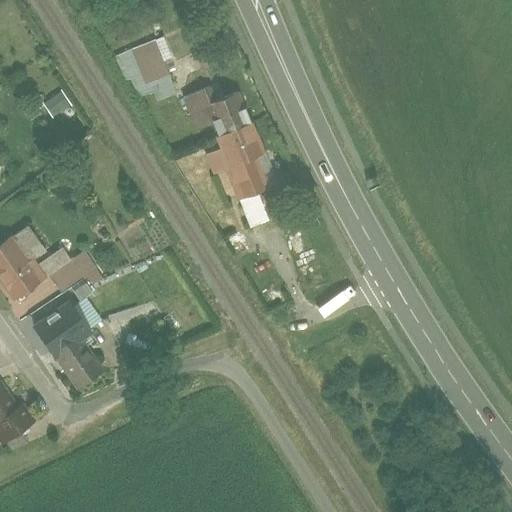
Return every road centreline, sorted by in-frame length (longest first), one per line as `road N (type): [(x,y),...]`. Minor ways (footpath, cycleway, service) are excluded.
road 1 (residential): [(0,318),(69,412),(195,367),(235,378),(324,511)]
road 2 (primary): [(255,0),(392,283)]
road 3 (primary): [(392,283),(511,461)]
road 4 (residential): [(278,329),(392,283)]
